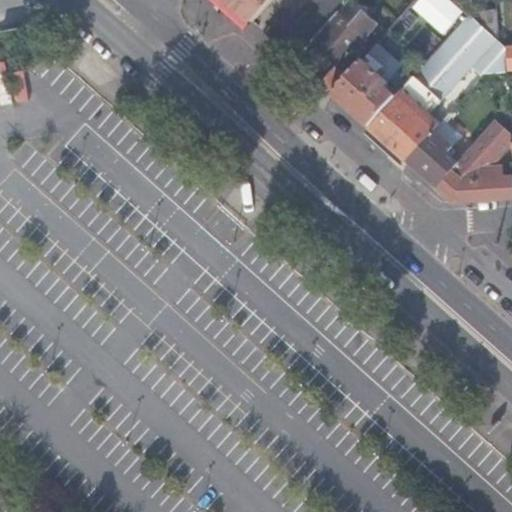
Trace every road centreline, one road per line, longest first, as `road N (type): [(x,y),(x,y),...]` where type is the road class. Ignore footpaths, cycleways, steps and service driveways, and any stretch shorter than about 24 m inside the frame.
road 1 (primary): [(379,225),(148,16)]
road 2 (primary): [(125,42),(331,226)]
road 3 (primary): [(331,226),(511,388)]
road 4 (primary): [(511,343),(379,225)]
road 5 (residential): [(379,225),(511,219)]
